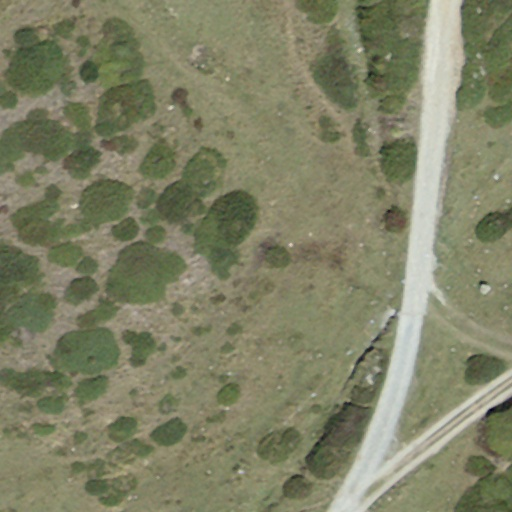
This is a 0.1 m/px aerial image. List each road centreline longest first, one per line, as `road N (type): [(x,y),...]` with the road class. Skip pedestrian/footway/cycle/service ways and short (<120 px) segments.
road 1 (track): [(345,511),(382,442),(413,324),(450,0)]
road 2 (track): [(354,499),(511,386)]
